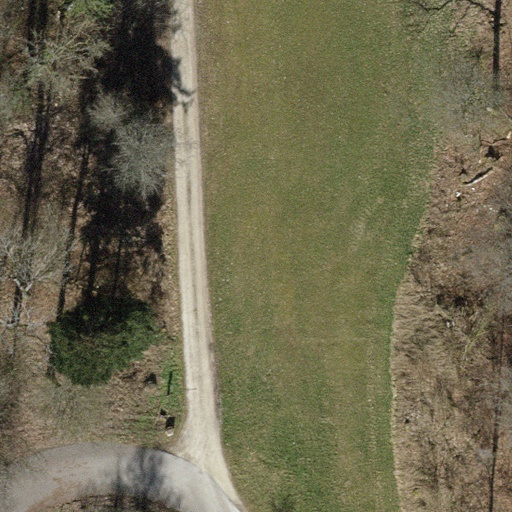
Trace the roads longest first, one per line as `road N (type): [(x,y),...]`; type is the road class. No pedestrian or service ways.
road 1 (track): [(199,0),(251,511)]
road 2 (unclassified): [(229,511),(147,473),(37,485),(5,511)]
